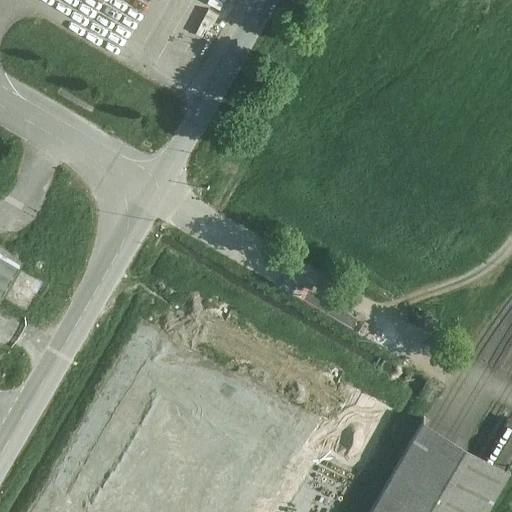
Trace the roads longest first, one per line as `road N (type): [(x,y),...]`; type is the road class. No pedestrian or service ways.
road 1 (residential): [(0,462),(121,251),(137,196)]
road 2 (residential): [(137,196),(171,161),(263,0)]
road 3 (residential): [(0,108),(137,196)]
road 4 (track): [(373,324),(477,277),(511,248)]
